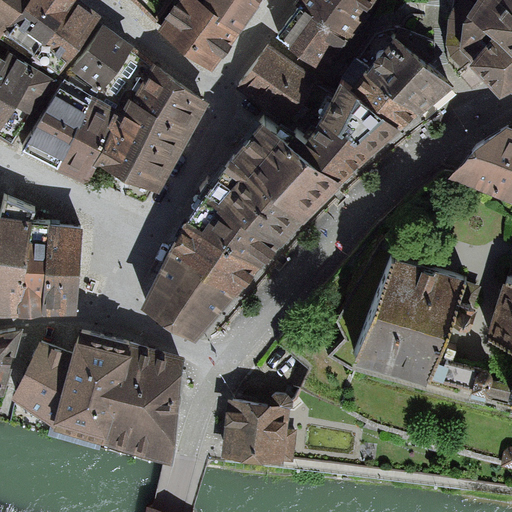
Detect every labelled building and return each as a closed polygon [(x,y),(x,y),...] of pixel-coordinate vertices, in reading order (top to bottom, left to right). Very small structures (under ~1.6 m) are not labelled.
[(0,0),(0,37),(56,72),(95,21),(71,5),(64,0),(0,0)] [(178,0),(156,34),(212,71),(261,0),(178,0)] [(377,0),(295,0),(293,4),(297,8),(346,43),(377,0)] [(511,0),(460,0),(456,4),(511,51),(511,0)] [(504,92),(511,88),(511,51),(456,4),(453,23),(450,37),(454,52),(464,64),(462,65),(477,82),(488,74),(500,88),(504,92)] [(346,43),(297,8),(274,40),(323,74),(346,43)] [(101,28),(67,74),(124,108),(150,64),(112,35),(101,28)] [(350,71),(341,84),(401,131),(453,87),(392,40),(373,69),(358,57),(350,71)] [(266,47),(240,85),(265,102),(291,119),(317,82),(286,60),(266,47)] [(0,51),(0,138),(11,145),(48,78),(0,51)] [(118,118),(92,167),(125,182),(157,196),(204,105),(150,64),(124,108),(118,118)] [(296,133),(288,146),(341,185),(369,158),(401,131),(341,84),(309,141),(296,133)] [(63,85),(19,153),(57,172),(84,185),(92,167),(118,118),(63,85)] [(260,122),(233,161),(304,224),(329,197),(341,185),(288,146),(260,122)] [(466,156),(447,179),(511,203),(511,128),(508,127),(466,156)] [(295,235),(304,224),(233,161),(184,225),(143,308),(196,341),(235,299),(249,285),(272,258),(286,244),(295,235)] [(0,313),(21,313),(32,220),(37,208),(25,203),(6,195),(1,213),(0,223),(0,313)] [(44,311),(52,221),(32,220),(21,313),(44,311)] [(52,221),(44,311),(75,312),(85,224),(62,222),(52,221)] [(473,389),(432,379),(451,327),(469,332),(476,308),(472,306),(479,282),(393,257),(354,363),(431,386),(511,408),(508,418),(511,419),(511,387),(493,383),(492,377),(488,373),(483,373),(479,375),(476,379),(473,389)] [(511,276),(507,275),(491,338),(511,343),(511,276)] [(0,393),(3,394),(23,328),(0,331),(0,393)] [(107,446),(137,345),(79,331),(74,353),(54,428),(107,446)] [(38,340),(13,400),(54,428),(74,353),(38,340)] [(137,345),(107,446),(172,464),(178,398),(184,358),(137,345)] [(227,423),(223,456),(284,463),(285,458),(294,459),(297,428),(288,427),(290,407),(293,404),(294,399),(288,392),(277,391),(273,394),(270,400),(270,403),(231,398),(227,423)] [(504,453),(501,465),(511,467),(511,447),(511,448),(504,453)]
